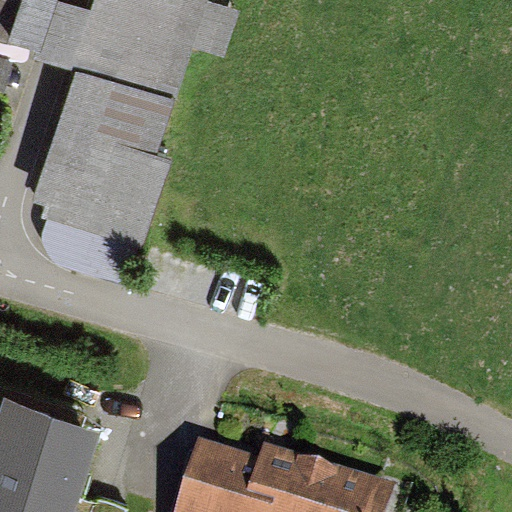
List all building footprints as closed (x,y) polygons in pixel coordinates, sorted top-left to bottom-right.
[(0,0),(0,31),(10,35),(13,27),(48,38),(59,0),(0,0)] [(209,0),(97,0),(96,4),(84,0),(59,0),(48,38),(45,44),(58,48),(78,55),(36,188),(51,192),(47,205),(53,207),(43,236),(57,259),(131,283),(173,152),(157,147),(190,42),(223,52),(237,9),(209,0)] [(0,86),(7,89),(18,56),(0,49),(0,86)] [(0,511),(72,511),(103,414),(5,384),(0,400),(0,511)] [(201,434),(176,511),(389,511),(396,490),(265,449),(263,453),(201,434)] [(124,511),(127,504),(96,494),(89,511),(124,511)]
